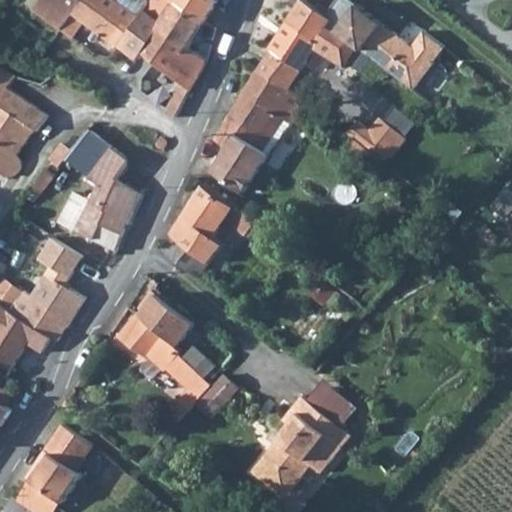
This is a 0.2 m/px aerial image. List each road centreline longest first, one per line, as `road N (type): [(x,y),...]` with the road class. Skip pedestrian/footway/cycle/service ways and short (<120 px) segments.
road 1 (unclassified): [(0,469),(80,346),(203,115),(245,0)]
road 2 (track): [(404,511),(511,374)]
